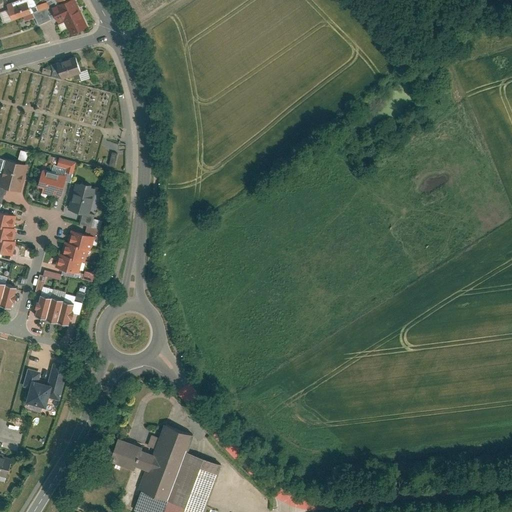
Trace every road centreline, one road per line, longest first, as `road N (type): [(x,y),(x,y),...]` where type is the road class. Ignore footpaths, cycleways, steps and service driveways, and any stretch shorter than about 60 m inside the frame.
road 1 (secondary): [(112,32),(136,99),(143,149),(130,306)]
road 2 (residential): [(511,479),(290,501)]
road 3 (residential): [(290,501),(253,472),(153,352)]
road 4 (secondary): [(35,511),(115,358)]
